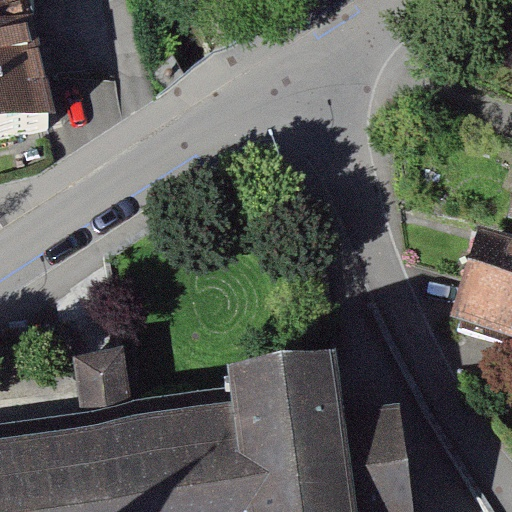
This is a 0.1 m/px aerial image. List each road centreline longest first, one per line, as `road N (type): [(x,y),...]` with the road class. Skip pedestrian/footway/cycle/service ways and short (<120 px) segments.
road 1 (residential): [(312,77),(384,278),(435,386),(485,472),(511,500)]
road 2 (residential): [(312,77),(247,106),(0,266)]
